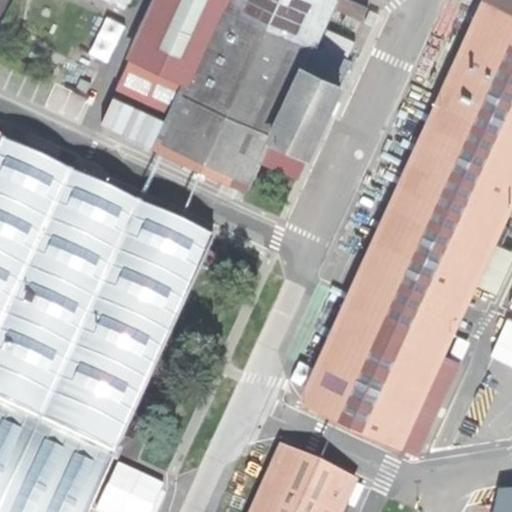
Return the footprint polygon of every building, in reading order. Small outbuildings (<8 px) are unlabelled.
[(134,58),(188,83),(224,4),(225,0),(156,0),(131,56),(134,58)] [(333,2),(328,0),(225,0),(224,4),(313,45),(333,2)] [(348,0),(339,0),(335,9),(362,22),(368,9),(348,0)] [(511,0),(487,0),(465,49),(511,70),(511,0)] [(313,45),(224,4),(188,83),(173,115),(158,148),(247,188),(259,161),(270,137),(302,69),(313,45)] [(313,45),(302,69),(339,86),(350,62),(313,45)] [(73,47),(68,58),(98,71),(103,60),(73,47)] [(439,355),(511,196),(511,70),(465,49),(366,265),(304,402),(398,445),(414,411),(439,355)] [(173,115),(188,83),(134,58),(117,94),(145,106),(147,103),(173,115)] [(68,68),(63,79),(89,91),(94,79),(68,68)] [(307,154),(339,86),(302,69),(270,137),(307,154)] [(0,511),(88,511),(90,509),(215,237),(81,175),(0,137),(0,511)] [(270,137),(259,161),(296,178),(307,154),(270,137)] [(511,320),(506,318),(490,355),(511,364),(511,320)] [(434,420),(459,365),(439,355),(414,411),(434,420)] [(434,420),(414,411),(398,445),(418,454),(434,420)] [(283,449),(253,511),(337,511),(352,481),(283,449)] [(511,511),(511,486),(500,486),(494,511),(511,511)]
